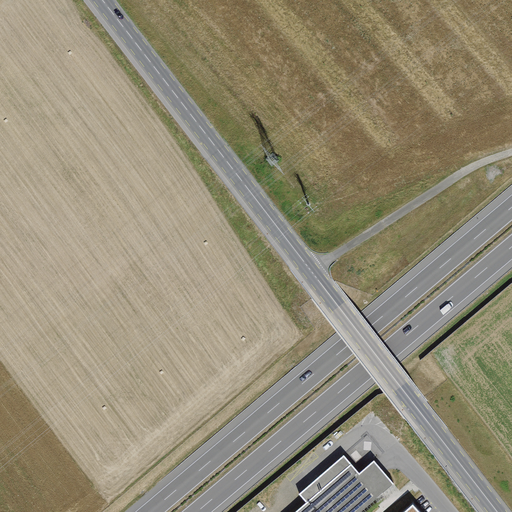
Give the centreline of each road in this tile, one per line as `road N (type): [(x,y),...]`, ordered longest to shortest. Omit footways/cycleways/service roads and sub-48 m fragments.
road 1 (motorway): [(511,207),(150,511)]
road 2 (motorway): [(196,511),(511,246)]
road 3 (tertiary): [(325,290),(102,0)]
road 4 (tertiary): [(325,290),(496,511)]
